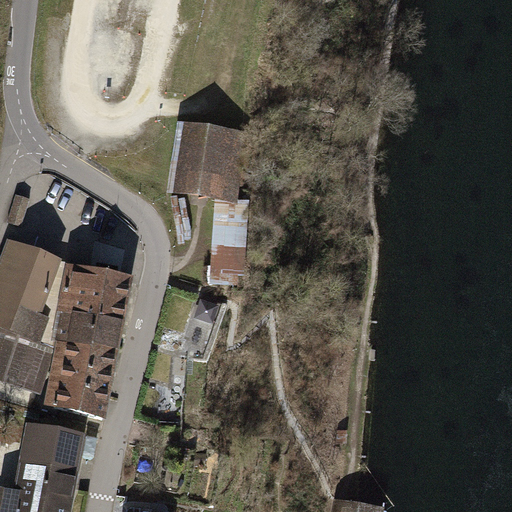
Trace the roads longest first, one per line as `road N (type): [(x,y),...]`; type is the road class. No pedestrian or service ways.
road 1 (tertiary): [(100,511),(157,278),(158,242),(127,205),(29,143)]
road 2 (unknown): [(147,86),(177,104),(212,95),(235,58),(248,0)]
road 3 (tertiary): [(29,143),(17,79),(27,0)]
